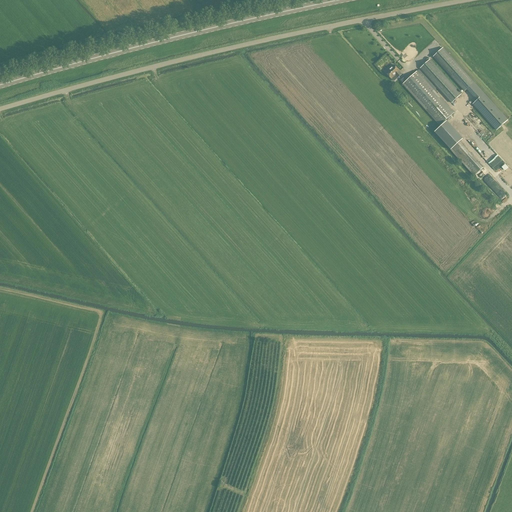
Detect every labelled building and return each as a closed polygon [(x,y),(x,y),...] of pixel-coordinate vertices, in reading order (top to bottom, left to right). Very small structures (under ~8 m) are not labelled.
[(464,92),(475,82),(443,47),(433,57),(464,92)] [(405,59),(413,52),(410,49),(402,56),(405,59)] [(451,103),(462,94),(430,59),(420,68),(451,103)] [(402,74),(399,71),(400,71),(394,65),(386,72),(391,78),(396,75),(398,77),(402,74)] [(440,125),(454,113),(441,98),(417,71),(403,84),(426,110),(440,125)] [(496,130),(508,120),(484,94),(473,104),(496,130)] [(487,139),(496,130),(476,108),(467,117),(487,139)] [(462,139),(447,121),(435,132),(474,176),(482,169),(458,142),(462,139)]
